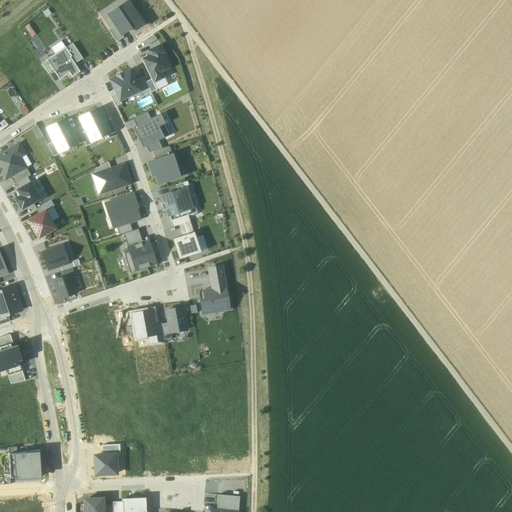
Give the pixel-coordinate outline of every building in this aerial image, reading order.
[(144,25),(128,2),(109,15),(116,26),(122,35),(134,27),(136,30),(144,25)] [(30,36),(34,34),(28,24),(24,27),(30,36)] [(122,35),(116,26),(109,30),(117,43),(124,38),(122,35)] [(147,47),(157,40),(153,35),(144,42),(147,47)] [(73,44),(66,49),(72,57),(71,58),(75,64),(83,59),(73,44)] [(170,69),(160,47),(150,51),(151,54),(142,59),(152,80),(154,84),(165,79),(162,73),(170,69)] [(66,48),(47,60),(54,70),(60,80),(67,76),(67,75),(70,73),(72,77),(80,72),(75,64),(71,58),(72,57),(66,49),(66,48)] [(48,74),(54,70),(47,60),(42,64),(48,74)] [(117,94),(120,101),(127,98),(134,95),(134,94),(140,91),(141,91),(136,81),(131,70),(124,73),(116,77),(117,77),(110,80),(117,94)] [(144,78),(136,81),(141,91),(140,91),(143,97),(152,93),(146,82),(144,78)] [(152,80),(146,82),(152,93),(157,90),(154,84),(152,80)] [(120,101),(117,94),(111,97),(116,107),(122,105),(120,101)] [(86,131),(92,142),(110,133),(104,123),(98,110),(80,118),(86,131)] [(133,120),(136,126),(151,119),(147,113),(133,120)] [(136,126),(133,128),(143,149),(146,147),(159,141),(171,135),(161,114),(151,119),(136,126)] [(0,123),(0,132),(8,126),(4,120),(0,123)] [(54,142),(59,152),(77,144),(72,133),(66,120),(48,129),(54,142)] [(104,123),(110,133),(111,135),(116,132),(110,120),(104,123)] [(37,139),(43,135),(37,124),(31,128),(37,139)] [(78,145),(84,142),(80,134),(78,130),(72,133),(77,144),(78,145)] [(86,131),(80,134),(84,142),(87,147),(93,144),(92,142),(86,131)] [(159,141),(146,147),(149,153),(154,152),(163,149),(159,141)] [(54,142),(48,145),(54,157),(60,154),(59,152),(54,142)] [(27,156),(20,144),(0,155),(0,174),(1,175),(2,174),(6,180),(11,177),(27,168),(22,159),(27,156)] [(156,160),(172,155),(169,147),(163,149),(154,152),(156,160)] [(158,185),(180,177),(173,154),(172,155),(156,160),(147,163),(151,173),(153,172),(158,185)] [(97,175),(111,170),(109,163),(96,170),(97,175)] [(97,175),(94,176),(99,194),(130,184),(124,166),(111,170),(97,175)] [(31,176),(27,168),(11,177),(15,185),(28,178),(31,176)] [(28,178),(15,185),(18,190),(30,183),(28,178)] [(31,182),(30,183),(18,190),(12,193),(21,210),(41,199),(31,182)] [(176,186),(178,191),(186,188),(189,187),(187,182),(176,186)] [(188,196),(186,188),(178,191),(161,197),(163,203),(161,204),(164,211),(165,211),(168,217),(169,216),(193,208),(188,196)] [(130,223),(140,219),(136,205),(137,204),(134,195),(105,204),(113,228),(116,227),(130,223)] [(36,210),(39,215),(45,212),(55,207),(52,201),(36,210)] [(193,208),(169,216),(173,228),(179,226),(190,222),(188,216),(198,213),(196,207),(193,208)] [(29,221),(38,239),(44,235),(55,229),(45,212),(39,215),(29,221)] [(182,237),(194,234),(190,222),(179,226),(182,237)] [(133,232),(130,223),(116,227),(119,236),(124,235),(133,232)] [(128,248),(143,243),(139,230),(133,232),(124,235),(128,248)] [(182,237),(173,240),(179,259),(200,252),(194,234),(182,237)] [(156,264),(149,241),(143,243),(128,248),(129,252),(124,254),(128,266),(133,264),(136,273),(149,269),(148,267),(156,264)] [(43,254),(48,269),(61,265),(69,262),(64,247),(43,254)] [(69,262),(61,265),(63,271),(80,265),(78,259),(69,262)] [(209,269),(212,284),(224,281),(222,267),(209,269)] [(76,294),(69,275),(55,280),(61,299),(76,294)] [(199,292),(200,301),(203,312),(215,310),(217,307),(220,306),(223,308),(229,307),(224,281),(212,284),(213,290),(206,291),(199,292)] [(21,311),(13,287),(0,292),(0,318),(8,316),(21,311)] [(154,307),(127,312),(127,315),(130,314),(134,338),(146,336),(147,344),(160,342),(154,307)] [(166,311),(168,323),(170,333),(171,333),(175,332),(175,333),(182,331),(187,330),(183,308),(177,309),(177,308),(171,309),(172,310),(166,311)] [(0,325),(10,322),(8,316),(0,318),(0,325)] [(170,333),(168,323),(161,324),(164,341),(172,340),(171,333),(170,333)] [(0,347),(10,344),(10,345),(13,344),(10,335),(0,338),(0,347)] [(0,371),(6,369),(17,365),(17,364),(16,361),(21,359),(17,347),(12,349),(10,345),(10,344),(0,347),(0,371)] [(17,365),(6,369),(10,385),(26,381),(20,363),(17,364),(17,365)] [(120,445),(102,446),(102,456),(115,455),(115,456),(120,456),(120,445)] [(43,476),(40,451),(18,453),(9,454),(11,479),(43,476)] [(96,475),(116,474),(115,456),(115,455),(102,456),(95,457),(96,475)] [(218,496),(217,511),(221,511),(239,511),(240,497),(218,496)] [(122,502),(122,511),(146,511),(146,498),(122,499),(122,502)] [(103,511),(104,506),(103,499),(84,499),(84,511),(103,511)] [(113,505),(113,511),(122,511),(122,502),(113,502),(113,505)]
